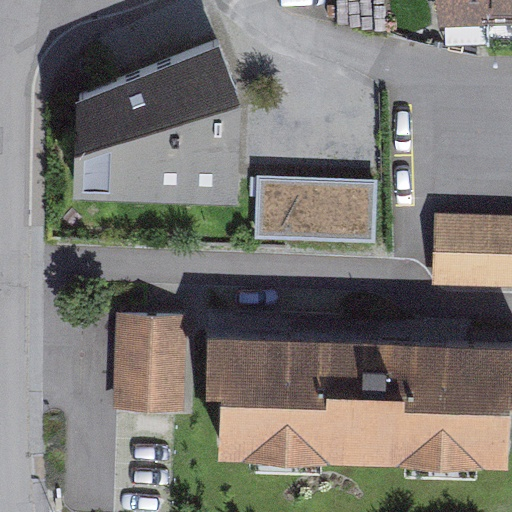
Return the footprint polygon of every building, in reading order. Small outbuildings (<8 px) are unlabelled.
[(511,0),(430,0),(432,36),(511,32),(511,0)] [(259,29),(71,101),(81,240),(263,237),(259,29)] [(282,236),(377,234),(375,182),(329,183),(281,184),(282,236)] [(511,209),(434,213),(437,271),(511,267),(511,209)] [(188,315),(131,314),(130,399),(186,400),(188,315)] [(502,342),(211,335),(209,446),(499,453),(502,342)]
